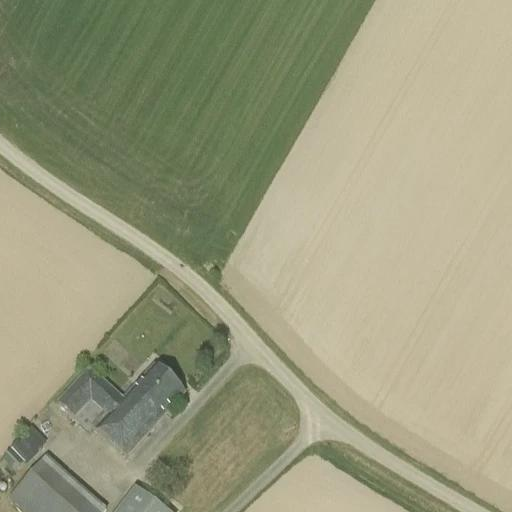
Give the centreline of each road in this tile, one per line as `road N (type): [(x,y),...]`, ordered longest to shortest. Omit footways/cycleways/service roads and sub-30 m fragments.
road 1 (unclassified): [(469,511),(342,436),(143,241),(35,177),(0,145)]
road 2 (unknown): [(324,418),(226,511)]
